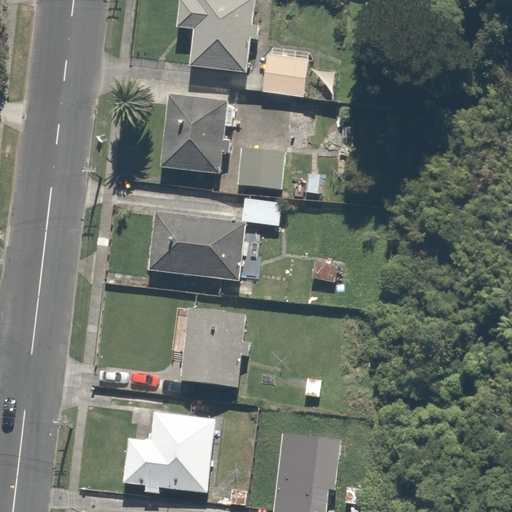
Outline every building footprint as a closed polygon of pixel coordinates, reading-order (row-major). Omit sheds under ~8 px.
[(252,23),(254,0),(178,0),(176,27),(192,29),(188,66),(246,72),(250,38),(257,39),(259,24),(252,23)] [(308,61),(268,56),(263,92),(304,97),(308,61)] [(232,105),(171,99),(164,174),(225,179),(232,105)] [(238,184),(282,189),(285,153),(241,149),(238,184)] [(247,202),(246,223),(251,223),(286,225),(287,205),(247,202)] [(246,296),(251,223),(246,223),(157,216),(153,278),(221,282),(220,294),(246,296)] [(249,318),(176,309),(171,351),(190,353),(186,387),(240,393),(249,318)] [(221,420),(160,415),(158,444),(131,442),(127,490),(214,498),(221,420)] [(336,511),(342,441),(287,436),(280,511),(336,511)] [(369,458),(349,457),(348,506),(367,506),(369,458)]
